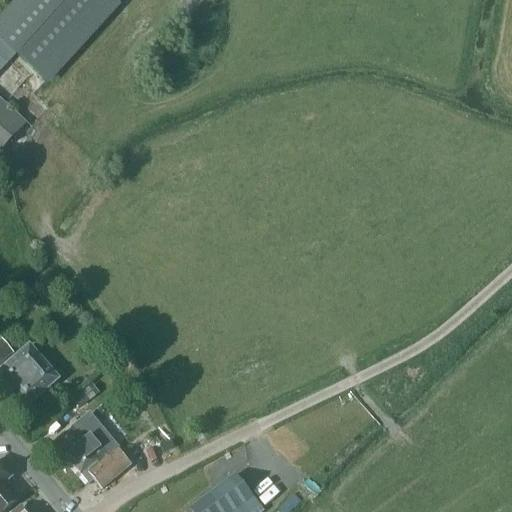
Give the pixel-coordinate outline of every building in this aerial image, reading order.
[(117,3),(113,0),(22,0),(0,24),(0,153),(25,126),(0,103),(0,73),(16,56),(45,83),(117,3)] [(44,303),(59,290),(49,281),(35,293),(44,303)] [(0,367),(14,355),(2,341),(0,341),(0,367)] [(59,381),(30,347),(0,372),(0,380),(8,389),(7,390),(13,396),(14,396),(24,408),(25,410),(59,381)] [(82,394),(73,401),(78,407),(87,401),(82,394)] [(91,437),(86,431),(79,424),(55,444),(79,473),(103,453),(97,446),(106,439),(98,430),(91,437)] [(165,453),(174,450),(171,443),(163,446),(165,453)] [(103,453),(79,473),(89,486),(94,482),(102,491),(132,466),(119,450),(108,459),(103,453)] [(0,511),(4,511),(16,503),(2,487),(12,478),(0,466),(0,511)] [(264,489),(245,466),(233,475),(234,477),(230,481),(225,474),(213,483),(218,489),(189,511),(255,511),(261,508),(253,499),(264,489)]
